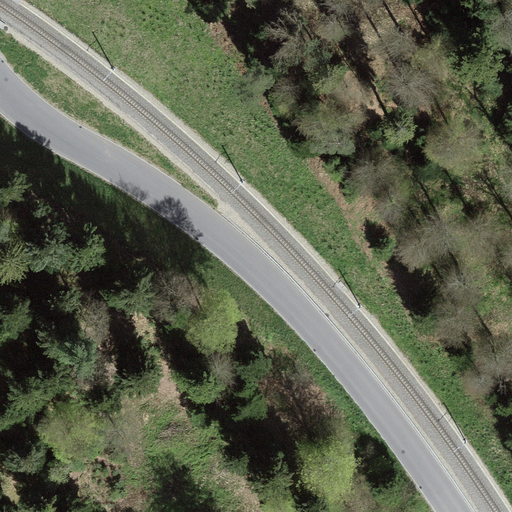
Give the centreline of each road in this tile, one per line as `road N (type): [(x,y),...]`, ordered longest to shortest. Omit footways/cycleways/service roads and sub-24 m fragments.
road 1 (tertiary): [(452,511),(367,392),(242,255),(0,85)]
road 2 (track): [(511,184),(440,71),(364,59),(319,0)]
